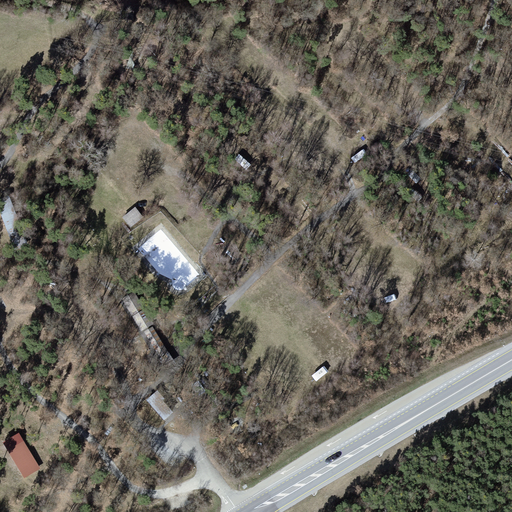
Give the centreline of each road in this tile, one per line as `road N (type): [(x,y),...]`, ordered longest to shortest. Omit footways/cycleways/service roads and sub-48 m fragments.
road 1 (motorway): [(511,311),(174,511)]
road 2 (primary): [(511,360),(255,511)]
road 3 (motorway): [(285,511),(511,378)]
